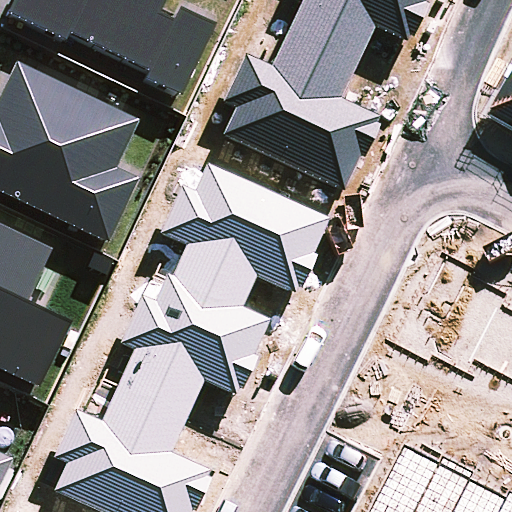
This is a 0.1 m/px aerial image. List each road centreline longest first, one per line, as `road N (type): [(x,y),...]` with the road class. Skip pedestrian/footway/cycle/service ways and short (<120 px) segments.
road 1 (residential): [(436,180),(409,195),(395,216),(248,511)]
road 2 (residential): [(490,0),(436,120),(436,180)]
